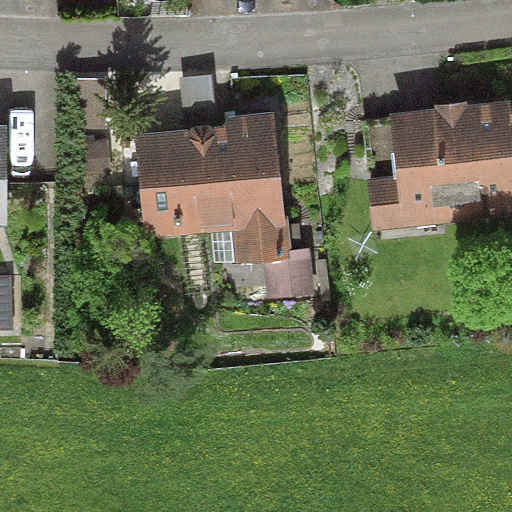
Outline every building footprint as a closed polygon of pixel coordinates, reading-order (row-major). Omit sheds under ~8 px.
[(213,74),(180,78),(184,128),(218,125),(213,74)] [(76,77),(75,128),(106,129),(107,78),(76,77)] [(436,108),(388,113),(394,176),(368,179),(374,231),(511,216),(511,100),(468,105),(436,108)] [(275,112),(225,117),(225,124),(218,125),(184,128),(136,132),(146,237),(212,231),(233,229),(235,260),(236,264),(265,262),(290,259),(289,250),(291,250),(288,216),(284,216),(275,112)] [(108,140),(81,141),(83,192),(110,191),(108,140)] [(215,262),(235,260),(233,229),(212,231),(215,262)] [(291,250),(289,250),(290,259),(265,262),(268,299),(315,294),(311,248),(291,250)] [(11,275),(0,275),(0,329),(13,329),(11,275)]
